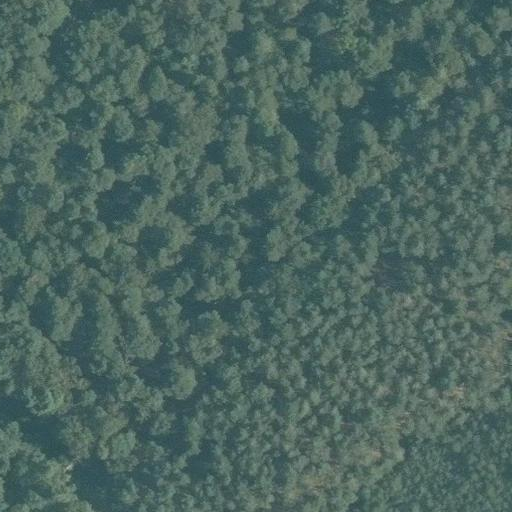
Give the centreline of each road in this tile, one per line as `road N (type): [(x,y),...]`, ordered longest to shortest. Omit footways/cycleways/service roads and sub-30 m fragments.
road 1 (track): [(108,511),(511,54)]
road 2 (track): [(51,0),(351,236)]
